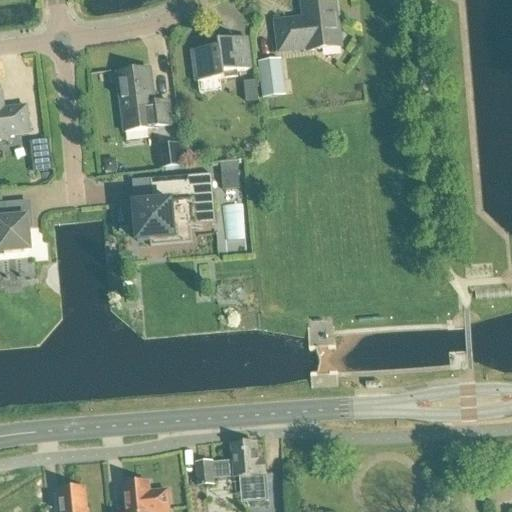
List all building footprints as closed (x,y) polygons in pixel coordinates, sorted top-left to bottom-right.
[(335,1),(302,5),(304,21),(276,24),(279,54),(308,51),(308,53),(341,49),(340,44),(343,44),(342,34),(339,34),(335,1)] [(247,40),(219,44),(220,50),(192,53),(197,85),(238,79),(237,73),(251,71),(247,40)] [(258,65),(263,101),(286,98),(282,61),(258,65)] [(154,105),(150,71),(126,74),(123,78),(113,79),(113,80),(118,80),(125,134),(171,128),(168,103),(154,105)] [(257,84),(244,85),(245,104),(258,103),(257,84)] [(6,138),(30,135),(26,109),(3,112),(0,94),(0,143),(7,143),(6,138)] [(49,142),(42,143),(30,144),(33,168),(52,166),(49,142)] [(185,172),(181,145),(157,149),(160,171),(169,170),(169,174),(185,172)] [(100,151),(103,178),(115,176),(112,149),(100,151)] [(221,175),(223,192),(239,191),(238,174),(221,175)] [(215,226),(212,177),(150,182),(153,205),(135,207),(137,244),(174,241),(173,229),(215,226)] [(0,255),(31,253),(28,219),(20,220),(19,205),(0,206),(0,255)] [(220,494),(225,494),(226,508),(249,506),(249,511),(272,511),(271,490),(255,492),(252,463),(252,457),(222,459),(224,476),(219,477),(220,494)] [(124,487),(125,511),(169,511),(168,493),(150,495),(149,485),(124,487)] [(60,493),(61,511),(86,511),(84,491),(60,493)]
